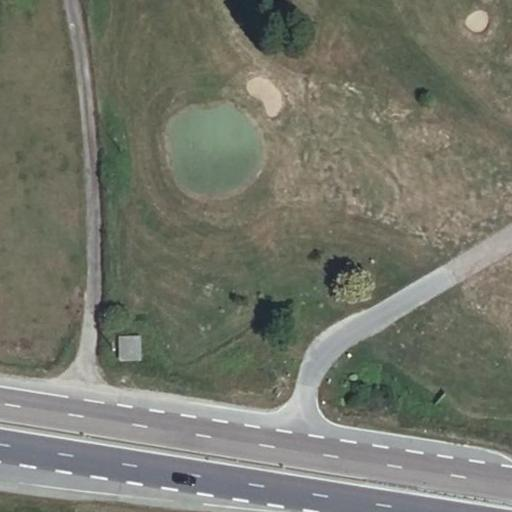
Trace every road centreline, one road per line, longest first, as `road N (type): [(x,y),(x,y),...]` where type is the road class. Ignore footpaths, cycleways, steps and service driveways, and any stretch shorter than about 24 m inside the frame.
road 1 (primary): [(511,485),(0,403)]
road 2 (primary): [(0,445),(428,511)]
